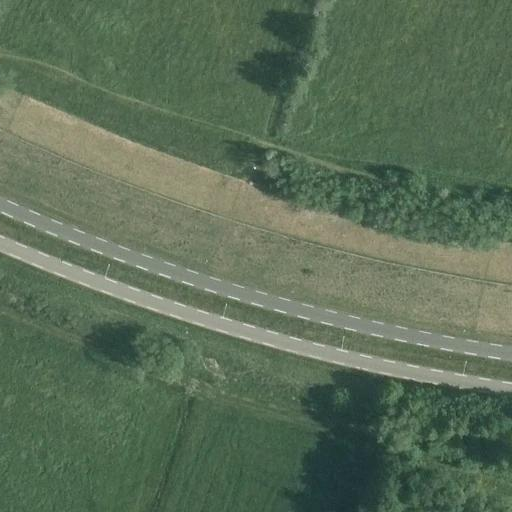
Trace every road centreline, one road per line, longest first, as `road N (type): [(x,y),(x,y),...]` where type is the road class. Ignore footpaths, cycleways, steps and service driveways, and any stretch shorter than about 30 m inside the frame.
road 1 (secondary): [(511,356),(280,306),(62,235),(0,205)]
road 2 (secondary): [(0,244),(252,335),(511,390)]
